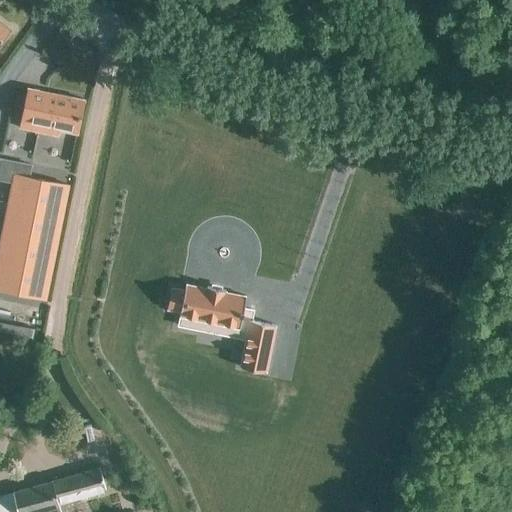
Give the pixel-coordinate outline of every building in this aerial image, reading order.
[(0,43),(11,29),(0,20),(0,43)] [(79,133),(86,99),(29,87),(20,129),(60,137),(62,130),(79,133)] [(1,241),(0,245),(0,289),(45,299),(68,186),(31,178),(33,165),(2,159),(0,168),(0,185),(12,188),(1,241)] [(165,283),(162,299),(174,302),(173,307),(194,311),(192,320),(239,330),(233,359),(256,364),(265,319),(241,314),(243,305),(234,303),(236,291),(215,287),(216,285),(199,282),(199,284),(178,280),(177,286),(165,283)] [(60,511),(57,502),(105,488),(99,466),(0,495),(0,511),(60,511)]
